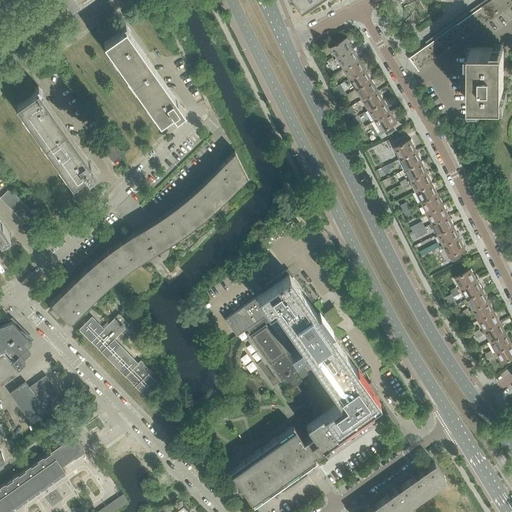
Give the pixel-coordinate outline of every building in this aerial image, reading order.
[(304,9),(317,0),(297,0),(299,1),(304,9)] [(420,70),(488,21),(511,4),(511,0),(490,0),(410,57),(419,70),(420,70)] [(176,100),(153,67),(127,30),(125,27),(104,42),(159,121),(167,115),(171,120),(184,110),(177,100),(176,100)] [(353,48),(347,37),(332,46),(339,58),(353,48)] [(360,58),(353,48),(339,58),(345,67),(360,58)] [(487,74),(487,48),(471,48),(471,74),(487,74)] [(504,74),(504,48),(503,48),(487,48),(487,74),(504,74)] [(366,69),(360,58),(345,67),(351,78),(366,69)] [(372,79),(366,69),(351,78),(357,88),(372,79)] [(487,102),(487,74),(471,74),(471,102),(487,102)] [(504,102),(504,78),(504,74),(487,74),(487,102),(504,102)] [(378,89),(372,79),(357,88),(363,98),(378,89)] [(89,162),(69,134),(38,89),(17,104),(72,182),(80,177),(83,181),(97,172),(89,161),(89,162)] [(384,100),(378,89),(363,98),(370,109),(384,100)] [(391,110),(384,100),(370,109),(376,119),(391,110)] [(393,124),(397,121),(391,110),(376,119),(386,136),(397,129),(393,124)] [(92,140),(101,131),(97,127),(88,136),(92,140)] [(96,144),(105,135),(101,131),(92,140),(96,144)] [(100,148),(110,139),(105,135),(96,144),(100,148)] [(105,153),(114,144),(110,139),(100,148),(105,153)] [(417,150),(411,139),(395,146),(401,158),(417,150)] [(109,157),(118,148),(114,144),(105,153),(109,157)] [(113,161),(122,152),(118,148),(109,157),(113,161)] [(206,216),(216,207),(248,178),(234,150),(221,164),(207,177),(198,187),(187,196),(177,204),(166,212),(154,220),(133,233),(140,244),(148,256),(156,251),(165,246),(180,236),(194,226),(206,216)] [(422,161),(417,150),(401,158),(407,169),(422,161)] [(427,172),(422,161),(407,169),(412,180),(427,172)] [(433,182),(427,172),(412,180),(417,190),(433,182)] [(438,193),(433,182),(417,190),(423,202),(438,193)] [(5,202),(14,193),(9,188),(0,198),(5,202)] [(9,207),(18,197),(14,193),(5,202),(9,207)] [(444,204),(438,193),(423,202),(428,212),(444,204)] [(13,211),(23,202),(18,197),(9,207),(13,211)] [(17,215),(27,206),(23,202),(13,211),(17,215)] [(409,208),(406,202),(400,204),(404,211),(409,208)] [(449,215),(444,204),(428,212),(433,223),(449,215)] [(22,219),(31,210),(27,206),(17,215),(22,219)] [(26,223),(35,214),(31,210),(22,219),(26,223)] [(454,225),(449,215),(433,223),(439,234),(454,225)] [(2,223),(0,221),(0,240),(9,234),(2,223)] [(412,226),(411,227),(414,232),(419,229),(417,224),(414,225),(412,226)] [(460,236),(454,225),(439,234),(444,244),(460,236)] [(419,229),(414,232),(416,238),(418,237),(420,236),(422,235),(419,229)] [(114,280),(125,272),(136,264),(148,256),(140,244),(133,233),(126,238),(128,241),(123,244),(121,241),(116,244),(113,246),(116,249),(111,253),(109,250),(102,255),(104,258),(99,262),(97,259),(90,264),(93,267),(88,271),(86,268),(79,274),(82,277),(77,281),(75,279),(50,303),(70,323),(80,312),(94,298),(104,289),(114,280)] [(465,248),(460,236),(444,244),(453,262),(464,256),(461,250),(465,248)] [(326,321),(320,311),(317,313),(291,277),(293,276),(293,275),(292,275),(288,269),(288,268),(276,277),(271,280),(266,284),(258,289),(260,293),(257,296),(239,308),(236,311),(229,315),(228,316),(225,318),(228,323),(231,327),(236,335),(246,328),(249,331),(246,333),(280,381),(282,379),(283,380),(282,381),(285,381),(288,380),(291,379),(293,377),(295,374),(296,371),(295,371),(294,372),(294,371),(302,365),(296,357),(304,351),(340,401),(312,421),(318,430),(327,444),(338,437),(369,415),(372,412),(370,408),(379,402),(375,395),(379,392),(377,391),(371,381),(368,383),(367,384),(360,375),(330,332),(333,330),(326,321)] [(477,279),(471,268),(456,276),(462,287),(477,279)] [(483,289),(477,279),(462,287),(468,298),(483,289)] [(489,300),(483,289),(468,298),(473,308),(489,300)] [(129,304),(119,293),(115,298),(125,308),(129,304)] [(495,311),(489,300),(473,308),(479,319),(495,311)] [(501,321),(495,311),(479,319),(485,329),(501,321)] [(138,363),(114,339),(129,324),(119,313),(104,328),(92,316),(85,323),(79,329),(147,398),(160,385),(148,373),(151,370),(145,366),(141,360),(140,360),(138,363)] [(0,460),(4,459),(0,446),(0,354),(4,353),(18,367),(25,360),(18,354),(24,348),(31,341),(11,320),(0,324),(0,460)] [(506,332),(501,321),(485,329),(491,340),(506,332)] [(511,342),(511,341),(506,332),(491,340),(497,351),(511,342)] [(511,356),(511,342),(497,351),(503,362),(511,356)] [(30,354),(24,348),(18,354),(25,360),(30,354)] [(297,378),(290,383),(293,388),(301,383),(297,378)] [(61,401),(45,379),(31,389),(25,381),(10,392),(31,422),(61,401)] [(318,451),(327,444),(318,430),(308,437),(297,422),(235,467),(245,482),(243,483),(246,487),(248,486),(258,500),(314,461),(317,459),(315,456),(319,453),(318,451)] [(0,511),(4,511),(64,470),(64,471),(65,470),(61,464),(69,458),(71,460),(84,451),(82,450),(85,448),(74,433),(72,435),(69,431),(57,440),(59,444),(50,450),(51,451),(44,456),(43,455),(37,459),(38,460),(31,465),(30,464),(25,468),(26,469),(19,474),(18,473),(12,477),(13,478),(6,483),(5,482),(0,485),(0,486),(1,487),(0,487),(0,511)] [(420,498),(447,479),(434,461),(408,480),(420,498)] [(391,511),(400,511),(414,503),(420,498),(408,480),(382,498),(391,511)] [(391,511),(382,498),(362,511),(391,511)]
